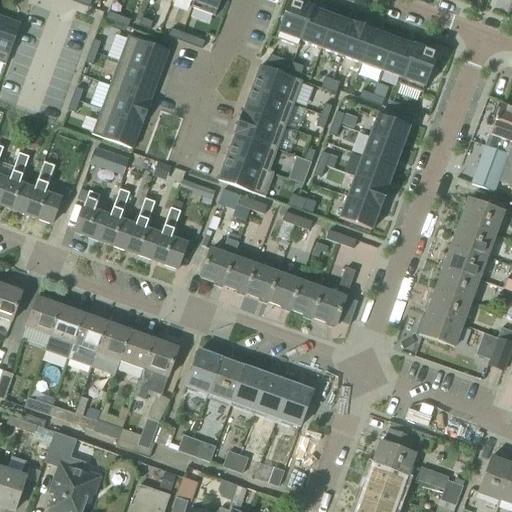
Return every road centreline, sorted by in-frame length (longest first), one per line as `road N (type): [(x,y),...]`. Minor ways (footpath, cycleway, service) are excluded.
road 1 (residential): [(359,377),(333,357),(224,318),(167,312),(63,276),(0,237)]
road 2 (residential): [(359,377),(482,38)]
road 3 (residential): [(244,0),(184,164)]
road 4 (residential): [(511,434),(359,377)]
road 5 (residential): [(313,511),(359,377)]
